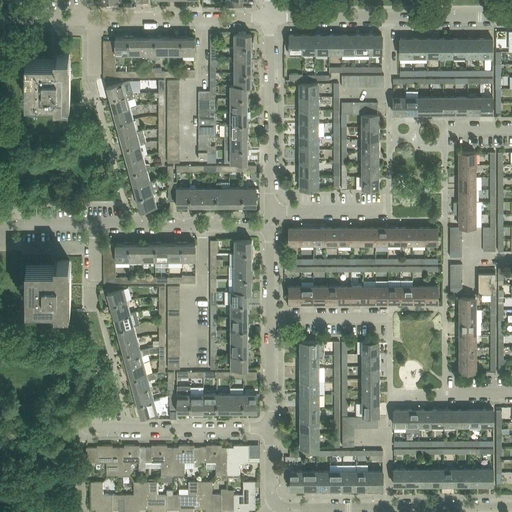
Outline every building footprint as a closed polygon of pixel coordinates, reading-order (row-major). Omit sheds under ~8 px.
[(234,34),(234,47),(253,47),(253,41),(252,41),(252,34),(234,34)] [(289,44),(284,44),(284,52),(289,52),(303,52),(303,35),(289,35),(289,44)] [(303,52),(316,52),(316,35),(303,35),(303,52)] [(316,52),(329,52),(329,35),(316,35),(316,52)] [(329,52),(342,52),(342,35),(329,35),(329,52)] [(342,52),(356,52),(355,35),(342,35),(342,52)] [(356,52),(369,52),(369,35),(355,35),(356,52)] [(369,52),(382,52),(382,35),(369,35),(369,52)] [(115,47),(115,52),(115,54),(129,54),(129,36),(124,36),(124,37),(115,37),(115,41),(115,47)] [(129,36),(129,54),(142,54),(142,37),(134,37),(134,36),(129,36)] [(150,37),(142,37),(142,54),(142,59),(142,60),(148,60),(149,57),(152,59),(155,59),(155,36),(150,36),(150,37)] [(161,36),(155,36),(155,59),(159,59),(161,57),(161,54),(168,54),(168,37),(161,37),(161,36)] [(168,37),(168,54),(182,54),(182,36),(176,36),(176,37),(168,37)] [(195,54),(195,37),(187,37),(187,36),(182,36),(182,54),(185,54),(195,54)] [(414,56),(414,39),(400,39),(400,56),(414,56)] [(427,39),(414,39),(414,56),(414,62),(427,62),(427,56),(427,39)] [(440,39),(427,39),(427,56),(440,56),(440,39)] [(453,39),(440,39),(440,56),(453,56),(453,39)] [(466,39),(453,39),(453,56),(466,56),(466,39)] [(480,39),(466,39),(466,56),(480,56),(480,39)] [(493,39),(480,39),(480,56),(493,56),(493,39)] [(210,47),(210,50),(210,53),(211,60),(216,60),(221,60),(221,54),(216,54),(216,50),(216,47),(210,47)] [(234,47),(234,60),(252,60),(252,52),(253,52),(253,47),(234,47)] [(69,54),(60,54),(57,54),(57,60),(28,60),(28,98),(57,98),(57,104),(70,104),(69,54)] [(216,60),(211,60),(211,66),(211,69),(211,72),(217,72),(217,69),(217,65),(221,65),(221,60),(216,60)] [(234,60),(234,72),(253,72),(253,67),(252,67),(252,60),(234,60)] [(234,72),(234,85),(247,85),(252,85),(252,78),(253,78),(253,72),(234,72)] [(116,84),(107,86),(109,94),(108,94),(109,99),(133,93),(130,80),(123,82),(116,84)] [(300,83),(300,96),(318,96),(318,83),(300,83)] [(231,85),(231,98),(249,98),(249,93),(247,93),(247,85),(234,85),(231,85)] [(211,98),(211,91),(198,91),(198,99),(211,99),(211,98)] [(112,104),(114,111),(130,107),(128,100),(134,98),(133,93),(109,99),(111,104),(112,104)] [(300,96),(300,109),(318,109),(318,96),(300,96)] [(406,97),(393,97),(393,113),(406,113),(406,97)] [(418,97),(406,97),(406,113),(418,113),(418,97)] [(418,113),(431,113),(431,97),(418,97),(418,113)] [(431,113),(443,112),(443,97),(431,97),(431,113)] [(455,97),(443,97),(443,112),(456,112),(455,97)] [(468,97),(455,97),(456,112),(468,112),(468,97)] [(480,97),(468,97),(468,112),(480,112),(480,97)] [(480,112),(493,112),(493,97),(480,97),(480,112)] [(231,98),(231,111),(248,111),(248,103),(249,103),(249,98),(231,98)] [(198,99),(198,108),(211,108),(211,99),(198,99)] [(115,119),(116,124),(134,119),(130,107),(114,111),(116,118),(115,119)] [(211,108),(198,108),(198,116),(211,116),(211,111),(211,108)] [(300,109),(300,123),(318,123),(318,109),(300,109)] [(231,111),(231,124),(249,124),(249,118),(248,118),(248,111),(231,111)] [(372,114),(366,114),(363,114),(363,127),(378,127),(378,114),(372,114)] [(198,116),(198,125),(211,125),(211,116),(198,116)] [(118,129),(120,136),(137,131),(134,119),(116,124),(118,129)] [(300,123),(300,136),(318,136),(318,123),(300,123)] [(225,124),(225,136),(231,136),(248,136),(248,129),(249,129),(249,124),(231,124),(225,124)] [(211,125),(198,125),(199,133),(211,133),(211,125)] [(378,139),(378,127),(363,127),(363,139),(378,139)] [(121,143),(123,148),(140,144),(146,142),(143,130),(137,131),(120,136),(122,143),(121,143)] [(225,136),(225,149),(249,149),(249,144),(248,144),(248,136),(231,136),(225,136)] [(300,136),(300,149),(318,149),(318,136),(300,136)] [(379,151),(378,139),(363,139),(363,151),(379,151)] [(210,141),(199,141),(199,151),(207,151),(207,149),(210,149),(210,144),(210,141)] [(125,153),(127,160),(144,156),(140,144),(123,148),(124,154),(125,153)] [(249,149),(225,149),(225,162),(248,162),(248,155),(249,155),(249,149)] [(300,149),(300,162),(318,162),(318,149),(300,149)] [(207,151),(199,151),(199,159),(207,159),(207,153),(207,151)] [(379,164),(379,151),(363,151),(363,164),(379,164)] [(460,151),(460,164),(475,164),(475,151),(460,151)] [(128,168),(130,173),(147,168),(150,167),(150,164),(147,164),(146,164),(144,156),(127,160),(129,168),(128,168)] [(300,162),(300,175),(318,175),(318,162),(300,162)] [(379,176),(379,164),(363,164),(363,176),(379,176)] [(460,164),(460,177),(476,177),(475,164),(460,164)] [(132,178),(134,185),(151,181),(147,168),(130,173),(131,178),(132,178)] [(301,189),(318,189),(318,175),(300,175),(301,189)] [(379,188),(379,176),(363,176),(363,182),(363,188),(379,188)] [(460,177),(460,189),(476,189),(476,177),(460,177)] [(151,181),(134,185),(136,193),(135,193),(136,198),(154,193),(154,192),(160,191),(156,179),(151,181)] [(217,182),(217,187),(217,206),(222,206),(222,204),(230,204),(230,187),(222,187),(222,183),(220,182),(217,182)] [(190,184),(190,187),(190,206),(196,206),(196,205),(204,204),(203,187),(196,187),(196,184),(190,184)] [(177,188),(177,201),(177,205),(185,205),(185,206),(190,206),(190,187),(177,187),(177,188)] [(217,187),(203,187),(204,204),(211,204),(211,206),(217,206),(217,187)] [(243,187),(230,187),(230,204),(238,204),(238,206),(243,206),(243,187)] [(257,187),(243,187),(243,206),(248,206),(248,204),(257,204),(257,187)] [(460,189),(460,202),(476,202),(476,189),(460,189)] [(154,193),(136,198),(138,203),(139,203),(141,210),(157,206),(154,193)] [(460,202),(454,202),(454,210),(456,210),(456,214),(460,214),(476,214),(476,202),(460,202)] [(460,214),(460,227),(462,227),(476,227),(476,214),(460,214)] [(326,227),(314,228),(314,244),(326,244),(326,227)] [(338,227),(326,227),(326,244),(326,248),(339,248),(339,243),(338,227)] [(351,227),(338,227),(339,243),(351,243),(351,227)] [(363,227),(351,227),(351,243),(363,243),(363,227)] [(376,227),(363,227),(363,243),(376,243),(376,227)] [(388,227),(376,227),(376,243),(388,243),(388,227)] [(400,227),(388,227),(388,243),(401,243),(400,227)] [(413,227),(400,227),(401,243),(413,243),(413,227)] [(425,227),(413,227),(413,243),(425,243),(425,227)] [(438,236),(438,227),(425,227),(425,243),(438,243),(438,236)] [(301,228),(289,228),(289,244),(301,244),(301,228)] [(314,228),(301,228),(301,244),(314,244),(314,228)] [(252,248),(252,243),(252,239),(235,240),(235,241),(235,253),(253,253),(253,248),(252,248)] [(116,252),(116,258),(116,260),(124,260),(124,263),(129,263),(129,260),(129,242),(124,242),(124,243),(116,243),(116,246),(116,252)] [(129,242),(129,260),(143,260),(143,243),(135,243),(135,242),(129,242)] [(143,260),(143,265),(143,267),(148,267),(150,265),(155,265),(155,260),(156,260),(156,242),(151,242),(151,243),(143,243),(143,260)] [(156,242),(156,260),(169,260),(169,243),(161,243),(161,242),(156,242)] [(169,243),(169,260),(182,260),(182,242),(177,242),(177,243),(169,243)] [(188,242),(182,242),(182,260),(196,260),(196,251),(196,243),(188,243),(188,242)] [(211,253),(210,266),(216,266),(223,266),(223,259),(217,259),(217,253),(211,253)] [(235,253),(235,266),(252,266),(252,258),(253,258),(253,253),(235,253)] [(58,266),(36,266),(28,266),(28,303),(58,303),(58,309),(70,309),(70,259),(58,259),(58,266)] [(235,266),(235,279),(253,279),(253,273),(252,273),(252,266),(235,266)] [(479,273),(479,294),(491,294),(496,294),(496,273),(479,273)] [(253,279),(235,279),(235,291),(248,291),(248,292),(252,292),(252,291),(252,284),(253,284),(253,279)] [(108,299),(109,305),(127,300),(123,285),(109,285),(109,291),(107,292),(109,299),(108,299)] [(289,296),(289,302),(301,302),(301,286),(289,286),(289,296)] [(301,302),(314,302),(314,286),(301,286),(301,302)] [(314,302),(326,302),(326,286),(314,286),(314,302)] [(326,302),(339,302),(339,286),(326,286),(326,302)] [(339,302),(351,302),(351,286),(339,286),(339,302)] [(351,302),(363,301),(363,286),(351,286),(351,302)] [(363,301),(376,301),(376,286),(363,286),(363,301)] [(376,301),(388,301),(388,286),(376,286),(376,301)] [(388,301),(401,301),(400,286),(388,286),(388,301)] [(401,301),(413,301),(413,286),(400,286),(401,301)] [(413,301),(425,301),(425,286),(413,286),(413,301)] [(425,301),(438,301),(438,295),(438,286),(425,286),(425,301)] [(225,291),(225,304),(231,304),(249,304),(249,299),(248,299),(248,292),(248,291),(235,291),(229,291),(225,291)] [(476,309),(476,297),(468,296),(460,296),(460,309),(476,309)] [(112,309),(114,317),(131,312),(127,300),(109,305),(111,310),(112,309)] [(231,304),(231,317),(248,317),(248,309),(249,309),(249,304),(231,304)] [(460,309),(460,322),(476,322),(476,309),(460,309)] [(131,312),(114,317),(116,324),(115,324),(116,329),(134,324),(140,323),(136,311),(131,312)] [(231,317),(231,330),(249,329),(249,324),(248,324),(248,317),(231,317)] [(460,322),(460,334),(476,334),(476,322),(460,322)] [(119,334),(121,341),(137,337),(134,324),(116,329),(118,334),(119,334)] [(211,333),(211,342),(217,342),(217,336),(221,336),(221,329),(217,329),(211,329),(211,333)] [(231,330),(231,342),(248,342),(248,335),(249,335),(249,329),(231,330)] [(460,334),(460,346),(476,346),(476,334),(460,334)] [(121,349),(123,354),(141,349),(137,337),(121,341),(123,348),(121,349)] [(379,340),(363,340),(363,347),(363,350),(363,353),(379,353),(379,347),(379,340)] [(301,341),(301,354),(319,354),(325,354),(325,341),(319,341),(301,341)] [(231,342),(231,355),(249,355),(249,349),(248,349),(248,342),(231,342)] [(460,346),(460,359),(476,359),(476,346),(460,346)] [(122,360),(123,367),(144,361),(142,354),(150,352),(148,347),(141,349),(123,354),(122,355),(123,359),(122,360)] [(363,353),(363,365),(379,365),(379,353),(363,353)] [(301,354),(301,367),(319,367),(319,354),(301,354)] [(249,355),(231,355),(231,368),(248,368),(248,360),(249,360),(249,355)] [(460,359),(460,371),(468,371),(476,371),(476,359),(460,359)] [(127,375),(128,379),(147,373),(144,361),(123,367),(126,375),(127,375)] [(363,365),(363,378),(379,377),(379,365),(363,365)] [(301,367),(301,380),(319,380),(319,367),(301,367)] [(128,384),(130,391),(151,386),(149,379),(157,377),(155,371),(147,373),(128,379),(130,384),(128,384)] [(363,378),(363,390),(379,390),(379,377),(363,378)] [(301,380),(301,393),(319,393),(319,380),(301,380)] [(177,393),(177,406),(177,410),(185,410),(185,412),(191,412),(191,393),(191,385),(177,385),(177,393)] [(135,403),(137,403),(154,398),(151,386),(130,391),(132,400),(134,399),(135,403)] [(363,390),(363,402),(379,402),(379,390),(363,390)] [(204,393),(191,393),(191,412),(196,412),(196,410),(204,410),(204,393)] [(217,393),(204,393),(204,410),(212,410),(212,412),(217,412),(217,393)] [(230,393),(217,393),(217,412),(223,412),(223,410),(230,410),(230,393)] [(244,393),(237,393),(230,393),(230,410),(238,410),(238,412),(244,412),(244,393)] [(257,393),(244,393),(244,412),(249,412),(249,410),(257,410),(257,398),(257,393)] [(301,393),(301,406),(319,406),(319,393),(301,393)] [(136,408),(135,409),(137,417),(141,416),(157,411),(164,410),(160,397),(154,399),(154,398),(135,403),(135,404),(136,408)] [(367,415),(373,415),(379,415),(379,402),(363,402),(363,415),(367,415)] [(301,406),(301,420),(319,419),(319,406),(301,406)] [(407,409),(394,409),(394,425),(407,425),(407,409)] [(408,409),(407,409),(407,425),(407,432),(419,431),(419,425),(419,409),(408,409)] [(432,409),(419,409),(419,425),(432,425),(432,409)] [(444,409),(432,409),(432,425),(444,425),(444,409)] [(456,409),(444,409),(444,425),(456,425),(456,409)] [(469,409),(456,409),(456,425),(469,425),(469,409)] [(481,409),(469,409),(469,425),(481,425),(481,409)] [(494,424),(494,409),(481,409),(481,425),(494,424)] [(361,427),(361,415),(343,415),(343,427),(356,427),(361,427)] [(301,420),(301,433),(319,433),(319,419),(301,420)] [(319,433),(301,433),(301,446),(319,446),(319,433)] [(119,447),(113,447),(113,444),(97,444),(97,447),(86,447),(86,461),(98,461),(107,461),(107,474),(119,474),(119,447)] [(125,447),(119,447),(119,474),(131,474),(131,461),(139,461),(139,470),(146,470),(146,461),(146,447),(140,447),(140,444),(125,444),(125,447)] [(174,446),(167,446),(167,444),(152,444),(152,447),(146,447),(146,461),(162,461),(162,474),(168,474),(172,474),(173,474),(174,446)] [(174,446),(173,474),(185,474),(185,461),(195,461),(195,465),(201,465),(201,461),(201,446),(195,446),(195,444),(179,444),(179,446),(174,446)] [(207,446),(201,446),(201,461),(207,461),(207,468),(216,468),(216,474),(220,474),(222,474),(227,474),(228,474),(228,446),(222,446),(222,444),(207,444),(207,446)] [(260,457),(249,457),(249,444),(234,444),(234,446),(228,446),(228,474),(240,474),(240,461),(249,461),(260,461),(260,457)] [(394,469),(394,484),(407,484),(407,468),(394,469)] [(412,468),(407,468),(407,484),(413,484),(419,484),(419,468),(412,468)] [(432,468),(419,468),(419,484),(432,484),(432,468)] [(444,468),(432,468),(432,484),(444,484),(444,468)] [(456,468),(444,468),(444,484),(456,484),(456,468)] [(469,468),(456,468),(456,484),(469,484),(469,468)] [(481,468),(469,468),(469,484),(481,484),(481,468)] [(494,468),(481,468),(481,484),(494,484),(494,468)] [(304,471),(290,471),(290,488),(304,488),(304,471)] [(317,471),(304,471),(304,488),(317,488),(317,471)] [(330,471),(317,471),(317,488),(330,488),(330,471)] [(343,471),(330,471),(330,488),(343,488),(343,471)] [(357,471),(343,471),(343,488),(357,488),(357,471)] [(370,471),(357,471),(357,488),(370,488),(370,471)] [(383,471),(370,471),(370,488),(383,488),(383,471)] [(119,498),(119,493),(104,493),(104,480),(91,480),(91,508),(98,509),(98,511),(108,511),(108,508),(119,508),(119,498)] [(134,493),(119,493),(119,498),(119,508),(130,508),(130,511),(140,511),(140,508),(146,508),(146,480),(134,480),(134,493)] [(158,480),(146,480),(146,508),(152,508),(152,511),(163,511),(162,508),(174,508),(174,493),(173,489),(167,489),(167,493),(158,493),(158,480)] [(189,493),(174,493),(174,508),(185,508),(185,511),(195,510),(195,508),(201,508),(201,480),(189,480),(189,493)] [(213,480),(201,480),(201,508),(207,508),(207,510),(217,510),(217,508),(228,508),(228,488),(222,488),(222,493),(213,493),(213,480)] [(228,488),(228,508),(239,508),(239,510),(250,510),(249,508),(256,508),(256,480),(244,480),(244,493),(234,493),(234,489),(228,489),(228,488)]
